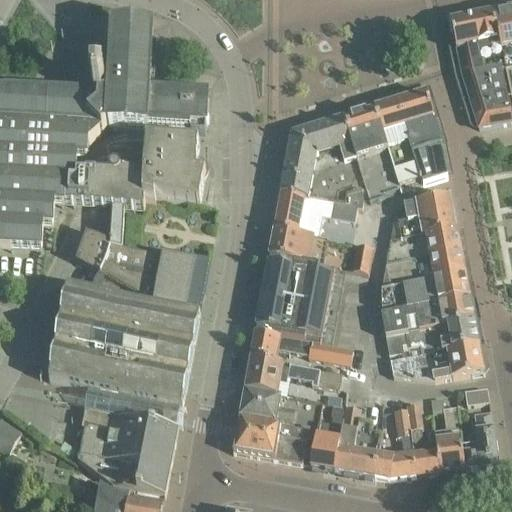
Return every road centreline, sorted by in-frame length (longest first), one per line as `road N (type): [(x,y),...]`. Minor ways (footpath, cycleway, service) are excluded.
road 1 (tertiary): [(196,483),(240,231),(241,94),(231,60)]
road 2 (residential): [(231,60),(302,24),(437,0)]
road 3 (residential): [(196,483),(369,511)]
